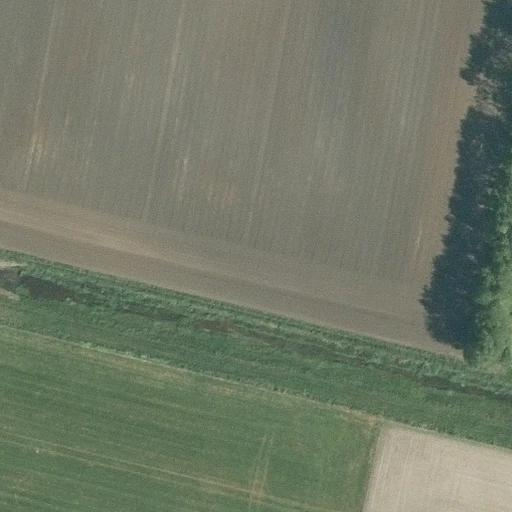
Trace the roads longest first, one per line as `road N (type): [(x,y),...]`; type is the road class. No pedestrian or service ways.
road 1 (track): [(0,294),(74,331),(481,431),(511,423)]
road 2 (track): [(0,260),(511,380)]
